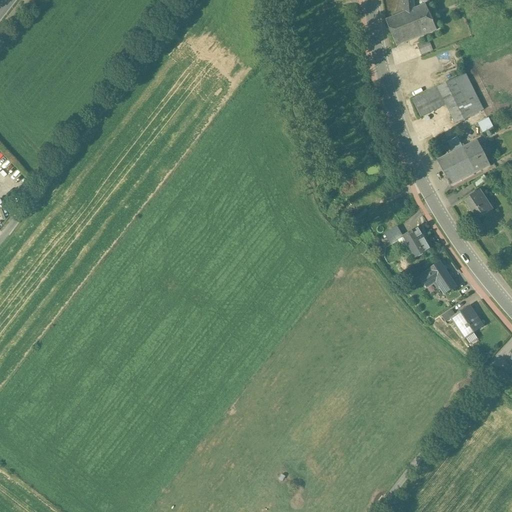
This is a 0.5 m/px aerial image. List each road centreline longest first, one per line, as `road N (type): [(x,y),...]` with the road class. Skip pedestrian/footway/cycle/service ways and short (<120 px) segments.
road 1 (tertiary): [(511,308),(434,201),(401,132),(373,0)]
road 2 (residential): [(0,242),(188,0)]
road 3 (residential): [(379,511),(511,344)]
